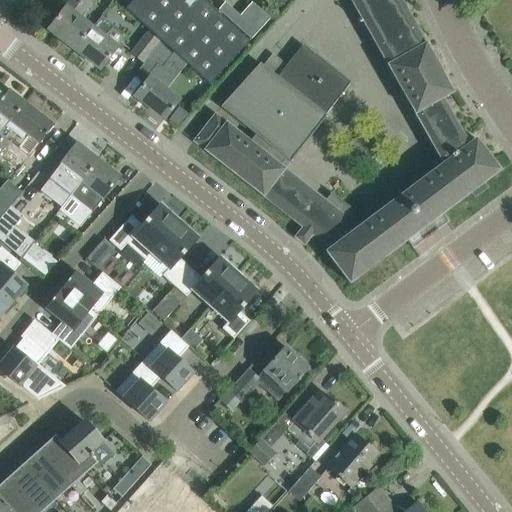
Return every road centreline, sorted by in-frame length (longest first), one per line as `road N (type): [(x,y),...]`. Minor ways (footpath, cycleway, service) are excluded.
road 1 (residential): [(307,285),(165,431),(141,435),(93,395),(80,395),(0,463)]
road 2 (residential): [(157,160),(0,338)]
road 3 (residential): [(496,511),(349,335)]
road 4 (residential): [(349,335),(511,210)]
road 5 (residential): [(157,160),(0,38)]
road 6 (residential): [(307,285),(157,160)]
road 7 (residential): [(511,122),(463,48),(444,0)]
